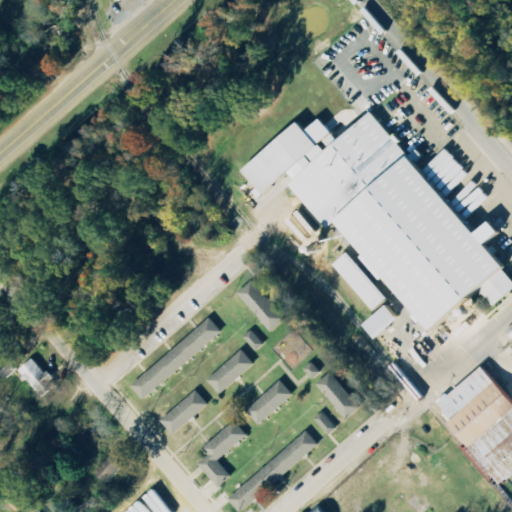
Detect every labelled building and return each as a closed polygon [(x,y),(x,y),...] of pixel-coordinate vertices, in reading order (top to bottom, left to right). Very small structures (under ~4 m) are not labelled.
[(438,331),(484,290),(499,306),(511,294),(511,275),(507,270),(511,266),(491,244),(505,231),(496,221),(483,232),(417,159),(417,158),(375,112),(343,141),(323,119),(311,131),(302,121),(245,173),(266,196),(292,173),(298,180),(292,186),(331,229),(340,221),(369,253),(364,258),(384,280),(389,276),(438,331)] [(339,265),(381,310),(395,297),(354,252),(339,265)] [(289,319),(255,281),(240,294),(275,332),(289,319)] [(404,319),(392,304),(369,325),(382,339),(404,319)] [(146,400),(225,332),(213,318),(134,386),(146,400)] [(247,338),(258,350),(266,343),(255,331),(247,338)] [(223,395),(258,364),(245,350),(211,381),(223,395)] [(52,381),(54,380),(36,358),(21,370),(44,398),(57,387),(52,381)] [(316,379),(324,373),(316,362),(308,369),(316,379)] [(511,477),(511,396),(486,366),(441,404),(455,421),(452,423),(503,485),(511,477)] [(319,386),(351,419),(365,406),(333,372),(319,386)] [(249,412),(261,425),(296,394),(283,380),(249,412)] [(164,422),(177,435),(211,405),(199,391),(164,422)] [(332,436),(340,429),(325,413),(317,420),(332,436)] [(212,455),(201,464),(221,488),(234,477),(221,460),(250,436),(238,421),(206,448),(212,455)] [(244,511),(322,445),(310,431),(231,500),(241,511),(244,511)] [(124,469),(113,458),(98,472),(109,484),(124,469)]
